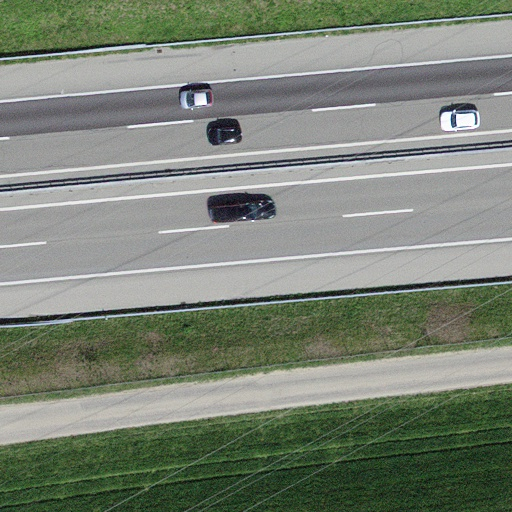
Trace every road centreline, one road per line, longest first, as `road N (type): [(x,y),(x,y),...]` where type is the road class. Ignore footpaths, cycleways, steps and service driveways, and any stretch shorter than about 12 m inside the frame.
road 1 (unclassified): [(511,363),(0,426)]
road 2 (motorway): [(511,92),(0,138)]
road 3 (motorway): [(0,246),(511,201)]
